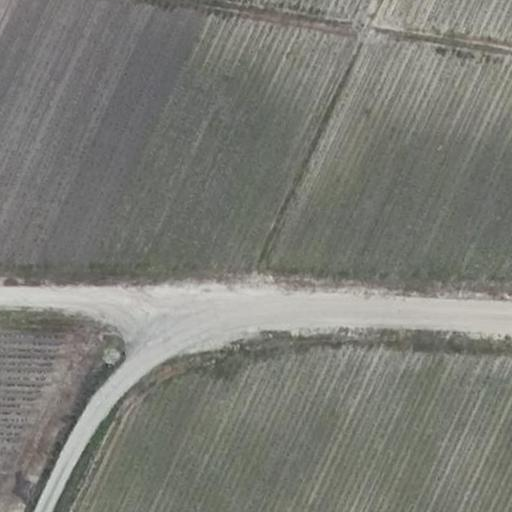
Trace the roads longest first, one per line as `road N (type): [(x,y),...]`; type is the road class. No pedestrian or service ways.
road 1 (track): [(511,362),(333,338),(269,308),(0,301)]
road 2 (track): [(269,308),(511,312)]
